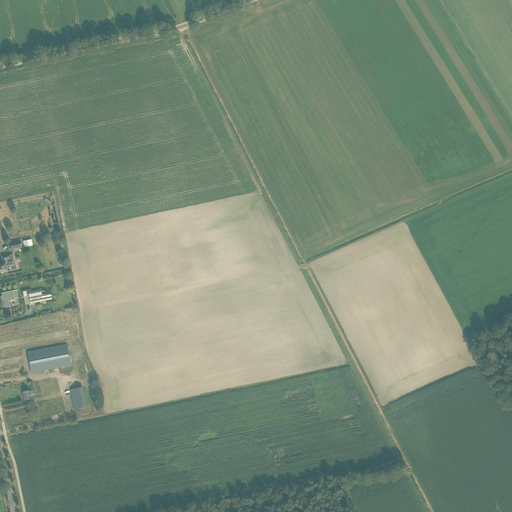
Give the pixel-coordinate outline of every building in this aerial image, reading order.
[(14,265),(13,260),(14,260),(13,255),(10,256),(10,255),(1,257),(2,261),(3,261),(3,263),(0,263),(0,272),(1,272),(2,273),(9,271),(8,266),(14,265)] [(52,300),(50,293),(41,295),(40,289),(28,292),(29,298),(30,304),(52,300)] [(5,308),(7,308),(7,307),(9,307),(8,301),(14,300),(14,298),(18,298),(16,291),(17,290),(1,293),(2,299),(1,299),(2,308),(5,308)] [(27,352),(31,373),(70,365),(66,345),(27,352)] [(31,399),(30,395),(35,394),(40,418),(58,414),(51,379),(38,381),(33,382),(34,390),(29,391),(22,393),(24,400),(31,399)] [(87,407),(82,387),(70,390),(75,415),(88,413),(87,407)]
